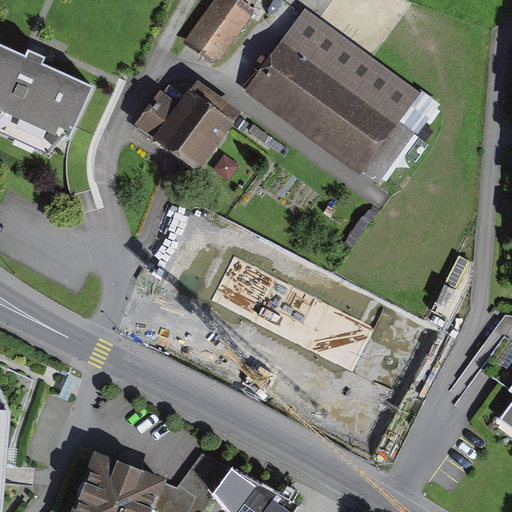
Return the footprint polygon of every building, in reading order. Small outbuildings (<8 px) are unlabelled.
[(214,0),(195,33),(224,51),(251,7),(239,0),(214,0)] [(251,67),(373,148),(410,93),(289,12),(251,67)] [(0,120),(63,149),(94,81),(45,59),(0,39),(0,120)] [(168,137),(201,157),(224,119),(167,84),(143,121),(168,137)] [(161,301),(231,347),(262,300),(192,254),(161,301)] [(0,510),(4,510),(13,400),(0,372),(0,510)] [(511,390),(511,400),(499,418),(511,427),(511,382),(509,388),(511,390)] [(302,511),(214,450),(198,503),(211,511),(302,511)] [(104,452),(76,511),(162,511),(175,484),(104,452)]
